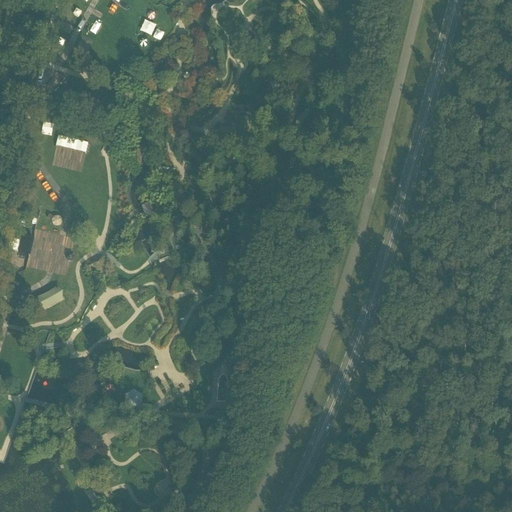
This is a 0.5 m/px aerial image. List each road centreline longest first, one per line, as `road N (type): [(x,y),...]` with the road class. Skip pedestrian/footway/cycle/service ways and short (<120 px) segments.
road 1 (primary): [(284,511),(367,315),(455,0)]
road 2 (unclassified): [(420,0),(327,337),(251,511)]
road 3 (track): [(368,511),(373,478),(511,509)]
